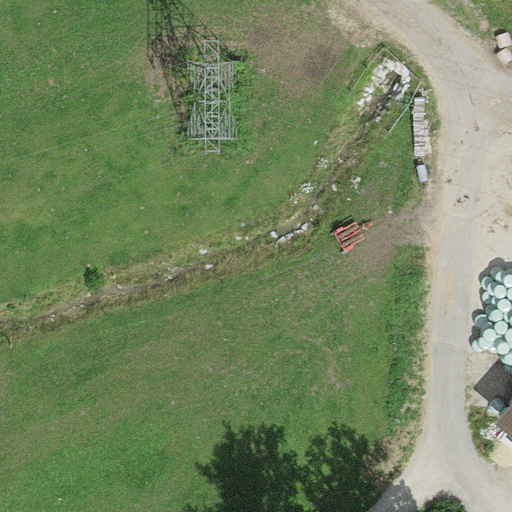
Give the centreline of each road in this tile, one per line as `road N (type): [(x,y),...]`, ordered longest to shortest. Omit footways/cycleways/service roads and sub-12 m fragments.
road 1 (unknown): [(489,73),(417,486),(440,511)]
road 2 (track): [(511,87),(373,0)]
